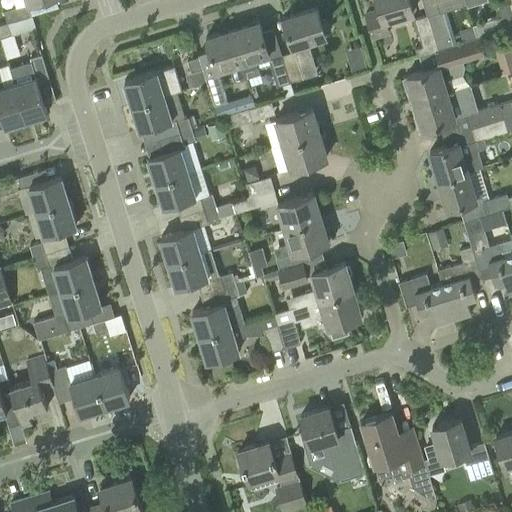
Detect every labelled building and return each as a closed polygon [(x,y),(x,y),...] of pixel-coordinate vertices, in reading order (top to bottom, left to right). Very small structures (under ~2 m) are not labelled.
[(376,0),(379,8),(366,13),(374,38),(391,32),(387,19),(414,11),(410,0),(376,0)] [(511,26),(511,12),(508,1),(495,5),(503,30),(511,26)] [(4,11),(8,22),(31,15),(32,15),(28,3),(4,11)] [(317,7),(284,17),(295,50),(283,54),(291,81),(303,77),(300,66),(314,62),(308,41),(326,35),(325,33),(331,32),(327,20),(322,22),(317,7)] [(440,10),(427,14),(438,50),(447,47),(446,46),(450,45),(440,10)] [(438,50),(427,14),(414,18),(422,45),(417,47),(419,55),(425,53),(438,50)] [(34,26),(31,15),(8,22),(11,33),(34,26)] [(259,21),(233,29),(248,77),(260,73),(255,57),(269,53),(259,21)] [(11,33),(8,22),(0,24),(0,35),(0,36),(11,33)] [(478,36),(474,25),(461,29),(464,40),(478,36)] [(234,81),(248,77),(233,29),(206,37),(216,69),(229,65),(234,81)] [(450,78),(463,74),(464,66),(463,61),(485,54),(480,36),(478,36),(464,40),(450,45),(446,46),(447,47),(451,61),(407,75),(407,76),(403,78),(407,90),(411,89),(415,100),(452,89),(450,78)] [(511,54),(509,46),(496,50),(503,74),(511,71),(511,54)] [(26,119),(47,113),(38,81),(49,78),(42,53),(30,57),(35,73),(14,80),(26,119)] [(291,81),(283,54),(268,58),(277,85),(291,81)] [(207,81),(206,77),(199,56),(188,60),(192,72),(186,74),(190,86),(207,81)] [(174,65),(156,71),(156,70),(125,80),(132,105),(164,95),(181,89),(174,65)] [(219,73),(206,77),(207,81),(214,105),(228,101),(219,73)] [(0,75),(0,110),(5,126),(26,119),(14,80),(2,84),(0,75)] [(476,99),(474,97),(470,84),(452,89),(415,100),(418,113),(414,114),(418,126),(422,125),(423,127),(456,117),(455,115),(477,109),(478,108),(478,106),(478,103),(477,101),(476,99)] [(192,128),(189,117),(172,122),(164,95),(132,105),(140,130),(152,126),(156,140),(192,128)] [(477,109),(482,124),(504,118),(511,115),(511,99),(500,103),(499,102),(478,108),(477,109)] [(227,128),(252,120),(249,107),(224,115),(227,128)] [(312,107),(276,118),(284,142),(319,131),(312,107)] [(460,145),(459,142),(430,151),(439,179),(467,171),(483,166),(478,148),(488,144),(486,137),(508,131),(504,118),(482,124),(471,128),(475,140),(460,145)] [(149,156),(156,181),(187,171),(179,145),(195,139),(192,128),(156,140),(160,152),(149,156)] [(319,131),(284,142),(291,167),(327,157),(319,131)] [(176,202),(180,216),(216,204),(212,193),(196,198),(187,171),(156,181),(164,206),(176,202)] [(447,207),(476,199),(467,171),(439,179),(447,207)] [(26,213),(36,210),(68,200),(60,175),(18,188),(26,213)] [(249,194),(256,192),(274,187),(270,175),(245,182),(249,194)] [(249,194),(232,200),(235,212),(260,205),(256,192),(249,194)] [(286,227),(321,216),(313,192),(278,202),(286,227)] [(511,205),(511,204),(511,195),(508,197),(507,192),(490,198),(489,195),(476,199),(481,214),(502,207),(502,208),(511,206),(511,205)] [(33,255),(68,244),(63,229),(76,225),(68,200),(36,210),(44,235),(40,236),(41,241),(30,245),(33,255)] [(228,201),(216,204),(180,216),(184,229),(161,236),(169,261),(211,248),(204,224),(209,222),(208,219),(220,216),(220,217),(235,212),(232,200),(228,201)] [(464,219),(472,244),(476,256),(477,256),(481,274),(482,274),(492,271),(495,282),(505,279),(509,293),(511,292),(511,237),(510,233),(511,238),(490,245),(481,214),(464,219)] [(278,268),(278,270),(303,262),(299,250),(329,241),(321,216),(286,227),(290,242),(274,247),(277,256),(276,257),(279,268),(278,268)] [(448,244),(443,227),(428,231),(433,249),(448,244)] [(407,253),(403,239),(389,243),(393,257),(407,253)] [(68,244),(33,255),(37,268),(40,267),(49,294),(93,280),(85,255),(73,259),(68,244)] [(476,256),(472,244),(460,248),(464,260),(438,269),(443,282),(453,319),(471,313),(467,299),(476,296),(473,285),(484,282),(482,274),(481,274),(477,256),(476,256)] [(220,273),(217,274),(210,250),(211,249),(211,248),(169,261),(177,286),(197,280),(201,293),(235,282),(232,271),(220,275),(220,273)] [(274,313),(353,289),(345,262),(312,272),(317,288),(287,297),(290,307),(274,312),(274,313)] [(283,287),(308,280),(303,262),(278,270),(283,287)] [(262,265),(254,267),(257,275),(264,273),(262,265)] [(443,282),(432,286),(427,272),(399,281),(407,305),(418,302),(421,313),(431,310),(435,324),(453,319),(443,282)] [(3,274),(0,275),(0,303),(11,301),(3,274)] [(89,309),(101,305),(93,280),(49,294),(55,314),(33,321),(39,339),(80,326),(93,322),(89,309)] [(192,311),(200,336),(246,322),(245,322),(236,295),(239,294),(240,295),(247,293),(243,280),(235,282),(201,293),(205,307),(192,311)] [(361,315),(353,289),(274,313),(277,323),(284,347),(301,342),(294,319),(300,317),(300,319),(324,312),(328,326),(330,325),(333,336),(348,331),(345,320),(361,315)] [(4,315),(7,325),(16,322),(13,312),(4,315)] [(105,318),(93,322),(97,334),(108,330),(105,318)] [(239,351),(235,338),(250,334),(246,322),(200,336),(208,361),(239,351)] [(284,347),(277,323),(261,328),(268,352),(284,347)] [(51,379),(48,369),(44,354),(26,360),(31,379),(10,385),(10,387),(22,425),(32,422),(29,412),(48,406),(41,383),(51,379)] [(91,361),(105,405),(130,397),(120,366),(118,367),(114,354),(91,361)] [(48,369),(51,379),(58,402),(75,397),(80,413),(105,405),(91,361),(66,369),(64,364),(48,369)] [(0,413),(7,411),(1,390),(10,387),(10,385),(7,377),(0,378),(0,413)] [(332,454),(357,446),(351,425),(336,429),(329,406),(301,414),(311,445),(328,439),(332,454)] [(392,411),(361,421),(374,464),(389,460),(395,479),(413,474),(411,467),(424,463),(416,436),(401,441),(392,411)] [(485,441),(469,446),(460,417),(432,426),(442,459),(462,453),(470,479),(494,472),(485,441)] [(511,430),(496,436),(506,470),(507,470),(506,466),(511,463),(511,430)] [(239,450),(243,465),(239,466),(243,480),(276,469),(281,485),(276,487),(283,511),(307,504),(291,452),(274,458),(269,440),(239,450)] [(89,508),(90,511),(133,511),(141,510),(131,477),(100,487),(105,503),(89,508)] [(78,511),(74,495),(44,504),(40,493),(11,502),(14,511),(78,511)]
